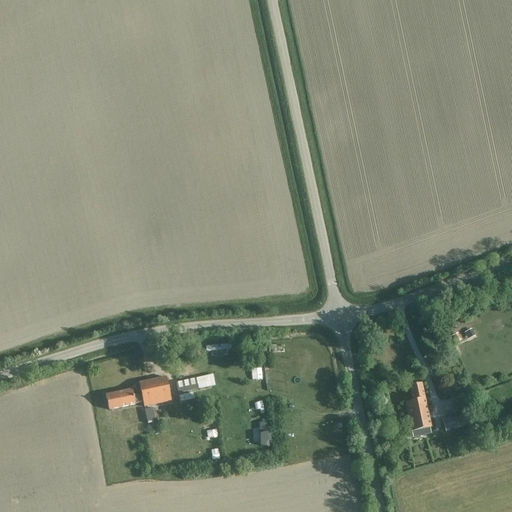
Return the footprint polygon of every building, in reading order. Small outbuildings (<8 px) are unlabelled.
[(215,385),(213,374),(174,382),(177,397),(182,396),(181,392),(215,385)] [(144,406),(171,400),(166,377),(139,383),(141,394),(133,396),(132,390),(106,395),(109,409),(136,404),(135,403),(143,401),(144,406)] [(412,431),(431,427),(422,384),(409,386),(412,401),(405,402),(412,431)] [(158,432),(153,408),(144,410),(147,424),(151,423),(153,433),(158,432)] [(443,420),(446,432),(465,427),(462,414),(443,420)]
